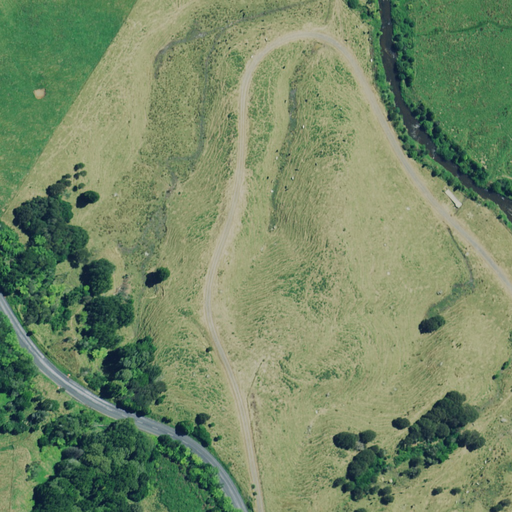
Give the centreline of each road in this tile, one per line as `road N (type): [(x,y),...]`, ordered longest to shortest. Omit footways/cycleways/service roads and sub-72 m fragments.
road 1 (track): [(257,511),(206,299),(239,182),(245,100),(254,64),(269,45),(316,33),(337,43),(406,169),(511,287)]
road 2 (tertiary): [(235,511),(217,473),(186,440),(99,404),(37,359),(0,312)]
